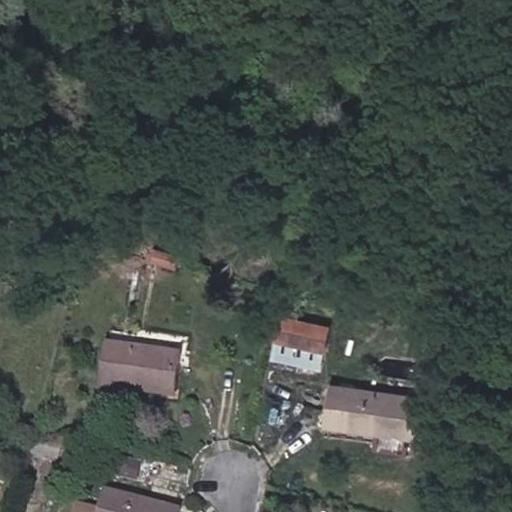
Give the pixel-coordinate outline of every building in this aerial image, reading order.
[(128,269),(148,272),(151,258),(130,255),(128,269)] [(289,346),(341,354),(346,324),(294,315),(289,346)] [(145,379),(191,386),(197,353),(122,340),(117,381),(144,385),(145,379)] [(424,435),(429,397),(340,387),(335,430),(383,437),(385,429),(424,435)] [(192,511),(193,510),(122,493),(119,510),(93,505),(90,511),(192,511)]
